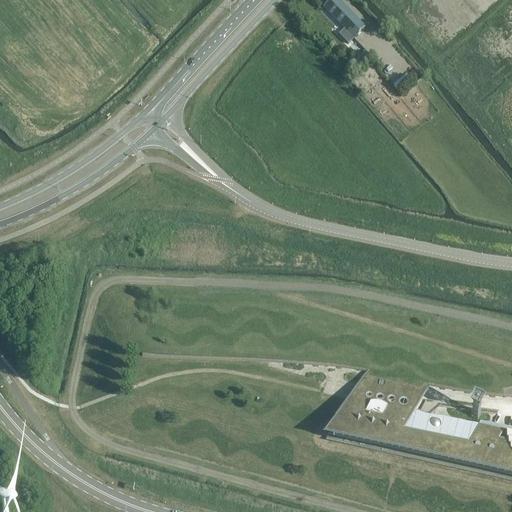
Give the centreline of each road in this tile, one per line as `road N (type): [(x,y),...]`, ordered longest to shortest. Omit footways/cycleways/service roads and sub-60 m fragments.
road 1 (unclassified): [(511,264),(314,226),(266,210),(221,182)]
road 2 (track): [(345,396),(319,438),(327,445),(511,487)]
road 3 (primary): [(0,226),(105,171),(155,128)]
road 4 (primary): [(148,511),(72,477),(0,406)]
road 5 (primary): [(146,110),(77,168),(0,209)]
road 6 (primary): [(164,119),(275,0)]
road 7 (primary): [(249,0),(146,110)]
